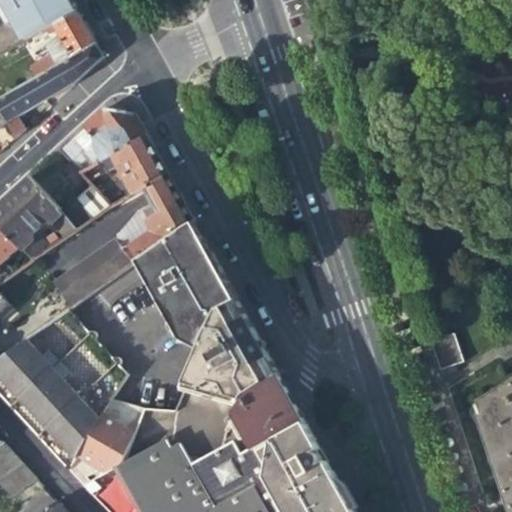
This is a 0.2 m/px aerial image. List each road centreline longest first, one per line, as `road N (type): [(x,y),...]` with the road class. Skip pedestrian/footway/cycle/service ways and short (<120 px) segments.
road 1 (residential): [(143,66),(310,365),(365,381)]
road 2 (tertiary): [(249,8),(365,381)]
road 3 (residential): [(143,66),(85,98),(0,177)]
road 4 (tertiary): [(365,381),(414,511)]
road 5 (residential): [(84,511),(0,421)]
road 6 (residential): [(249,8),(143,66)]
